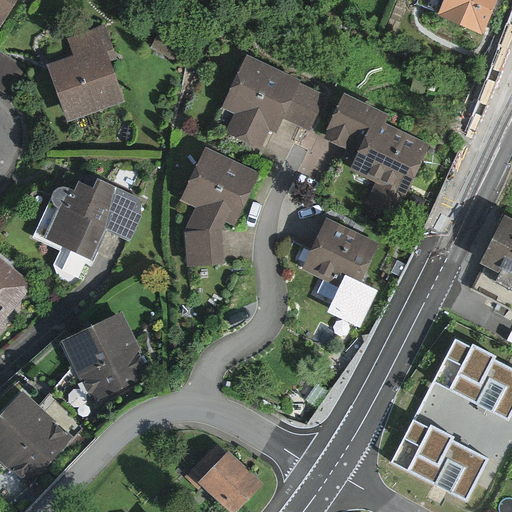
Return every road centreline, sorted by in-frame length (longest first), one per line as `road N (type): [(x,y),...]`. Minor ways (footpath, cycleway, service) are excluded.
road 1 (primary): [(511,115),(380,376),(322,468)]
road 2 (residential): [(322,468),(228,415),(163,409),(127,427),(48,511)]
road 3 (residential): [(0,369),(69,313),(117,250)]
